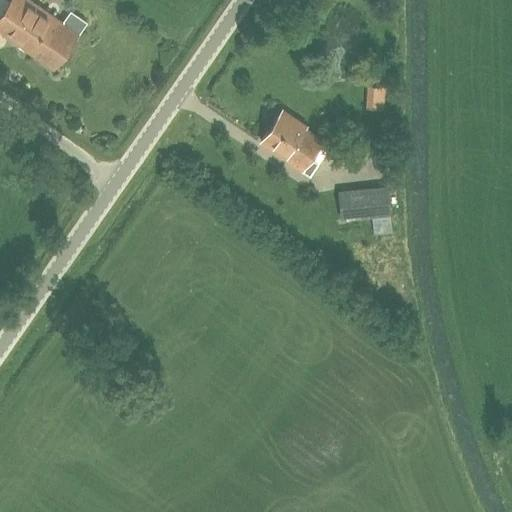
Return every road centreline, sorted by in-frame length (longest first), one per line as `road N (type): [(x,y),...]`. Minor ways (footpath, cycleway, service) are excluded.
road 1 (unclassified): [(0,347),(243,0)]
road 2 (track): [(0,105),(113,185)]
